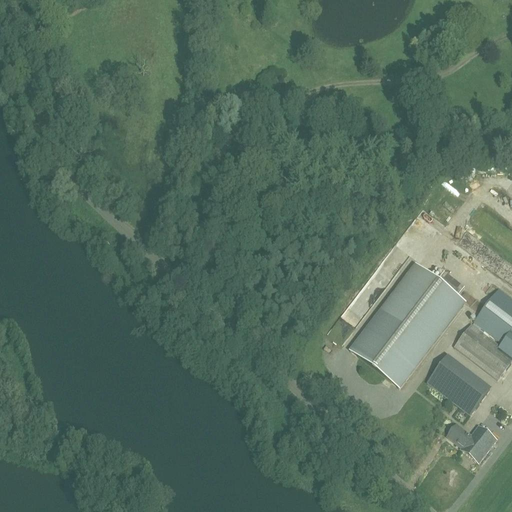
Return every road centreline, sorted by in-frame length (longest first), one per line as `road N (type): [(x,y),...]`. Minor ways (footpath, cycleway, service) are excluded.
road 1 (unclassified): [(428,511),(66,172),(46,130),(11,0)]
road 2 (unknown): [(179,278),(214,172),(244,121),(338,88),(436,83),(485,53)]
